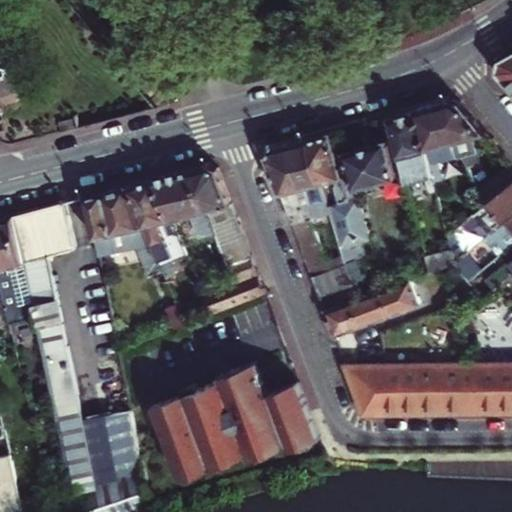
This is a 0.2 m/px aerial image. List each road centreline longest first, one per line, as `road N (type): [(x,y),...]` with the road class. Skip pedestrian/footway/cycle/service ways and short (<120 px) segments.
road 1 (residential): [(226,125),(332,410),(348,433),(511,436)]
road 2 (secondary): [(226,125),(451,55)]
road 3 (secondary): [(0,183),(226,125)]
